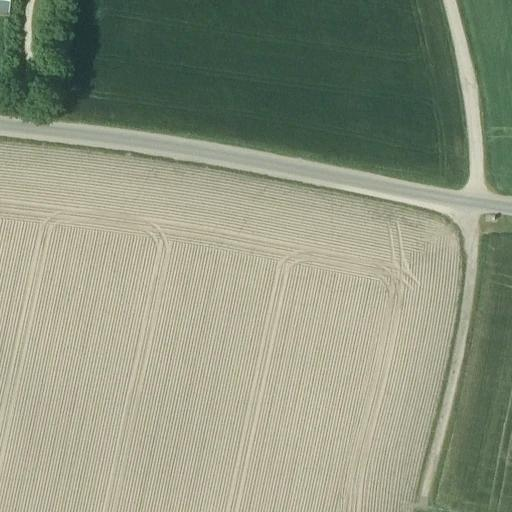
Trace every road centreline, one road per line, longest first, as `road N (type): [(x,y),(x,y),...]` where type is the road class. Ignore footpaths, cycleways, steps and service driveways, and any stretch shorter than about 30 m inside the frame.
road 1 (unclassified): [(511,208),(0,130)]
road 2 (track): [(450,0),(468,75),(476,203)]
